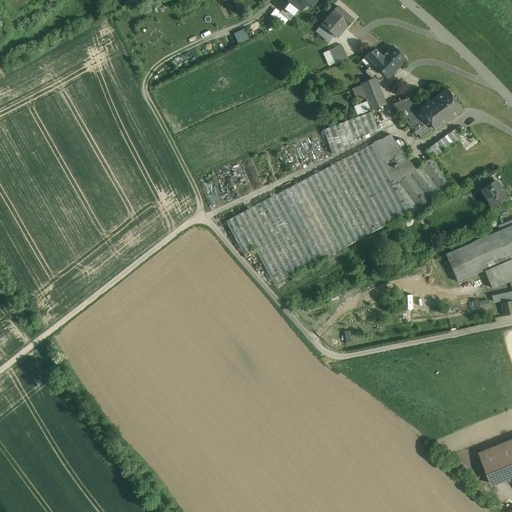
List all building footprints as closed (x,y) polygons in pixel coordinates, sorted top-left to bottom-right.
[(287,0),(288,1),(287,2),(289,3),(282,12),(291,19),(298,10),(299,12),(305,5),(307,6),(308,5),(310,6),(315,0),(287,0)] [(353,19),(337,6),(331,13),(346,26),(347,27),(353,19)] [(346,26),(331,13),(322,24),(328,30),(335,35),(336,37),(346,26)] [(328,30),(322,36),(329,42),(335,35),(328,30)] [(343,42),(334,46),(340,63),(350,59),(343,42)] [(381,57),(374,64),(385,75),(387,78),(405,60),(392,46),(381,57)] [(374,49),(366,55),(373,63),(374,64),(381,57),(374,49)] [(373,63),(365,71),(371,78),(374,75),(380,80),(385,75),(374,64),(373,63)] [(376,78),(361,84),(371,110),(386,105),(376,78)] [(421,108),(420,109),(435,129),(461,110),(447,89),(421,108)] [(421,108),(412,96),(393,103),(415,133),(416,132),(421,139),(435,129),(420,109),(421,108)] [(371,112),(323,130),(332,154),(345,149),(344,148),(356,143),(354,138),(378,129),(371,112)] [(452,130),(428,148),(437,161),(461,143),(452,130)] [(254,247),(274,284),(410,212),(420,211),(454,186),(432,157),(416,169),(390,134),(226,221),(243,253),(254,247)] [(470,145),(441,166),(459,190),(488,170),(470,145)] [(495,180),(492,183),(491,183),(481,190),(488,200),(489,199),(502,190),(502,189),(495,180)] [(502,190),(489,199),(495,207),(493,208),(494,209),(509,198),(503,189),(502,189),(502,190)] [(511,219),(499,225),(501,231),(511,226),(511,219)] [(511,226),(501,231),(446,254),(458,282),(495,267),(503,285),(511,281),(511,226)] [(490,299),(481,301),(482,308),(491,305),(490,299)] [(511,301),(502,303),(505,316),(511,314),(511,301)] [(511,440),(503,445),(511,468),(511,440)] [(511,468),(503,445),(480,453),(493,486),(511,478),(511,468)]
